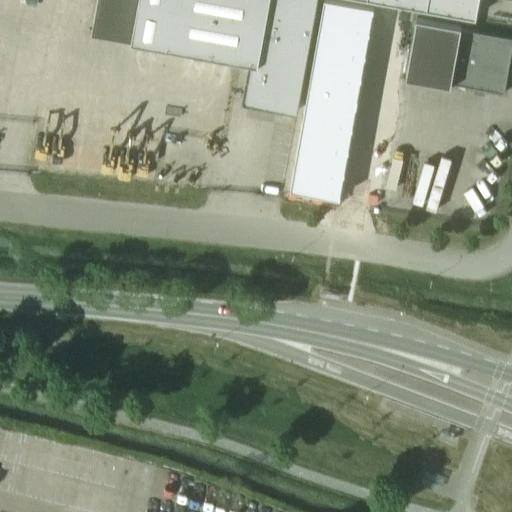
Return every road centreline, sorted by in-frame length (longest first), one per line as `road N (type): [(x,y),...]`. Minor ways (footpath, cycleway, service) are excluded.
road 1 (unclassified): [(0,208),(475,265),(509,251)]
road 2 (unknown): [(39,59),(175,84),(224,117),(235,151),(224,232)]
road 3 (secondary): [(233,318),(403,365),(511,408)]
road 4 (secondary): [(511,374),(315,326),(233,318)]
road 5 (secondary): [(0,302),(233,318)]
